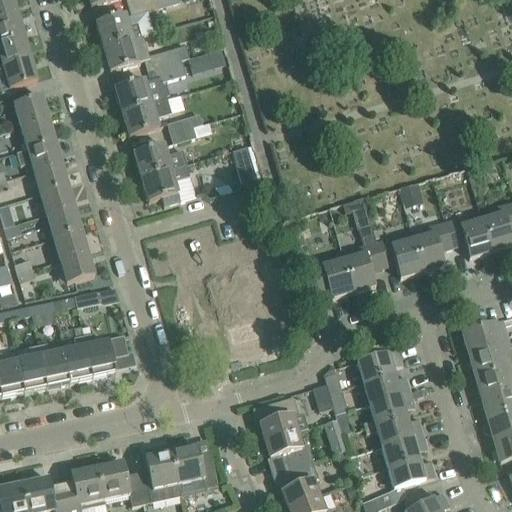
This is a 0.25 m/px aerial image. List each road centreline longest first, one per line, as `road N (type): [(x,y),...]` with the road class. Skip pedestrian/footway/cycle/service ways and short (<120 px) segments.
road 1 (residential): [(169,415),(49,0)]
road 2 (residential): [(421,312),(352,332),(304,382),(219,405)]
road 3 (residential): [(490,511),(470,474),(421,312)]
road 4 (residential): [(0,450),(169,415)]
